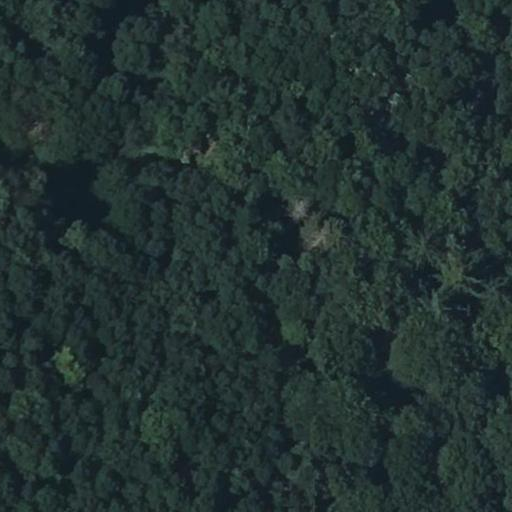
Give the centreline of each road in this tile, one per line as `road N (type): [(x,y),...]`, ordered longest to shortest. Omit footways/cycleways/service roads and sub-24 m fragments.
road 1 (track): [(191,176),(244,511)]
road 2 (track): [(191,176),(511,285)]
